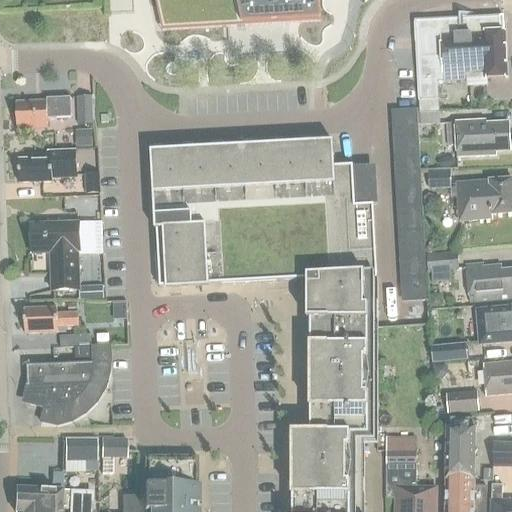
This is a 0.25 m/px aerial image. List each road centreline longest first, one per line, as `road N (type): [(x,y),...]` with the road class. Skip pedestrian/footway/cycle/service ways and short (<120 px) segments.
road 1 (residential): [(129,101),(151,123),(187,133),(325,124),(356,109),(379,71),(382,31),(393,11),(449,0)]
road 2 (residential): [(137,308),(219,305),(236,319),(240,437)]
road 3 (residential): [(137,308),(141,424),(163,440),(240,437)]
road 4 (unknown): [(361,100),(382,317)]
road 5 (residential): [(129,101),(137,308)]
road 6 (residential): [(0,62),(85,60),(109,70),(129,101)]
